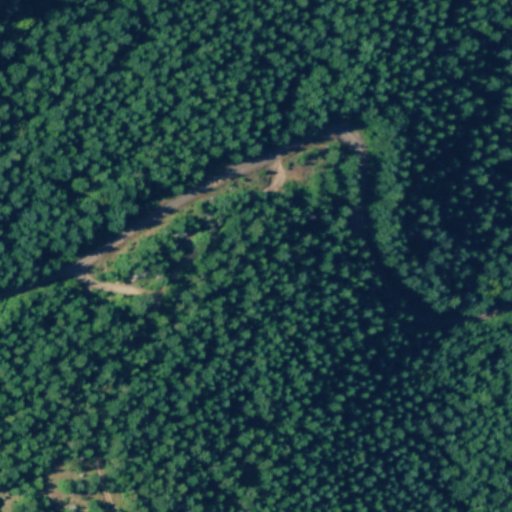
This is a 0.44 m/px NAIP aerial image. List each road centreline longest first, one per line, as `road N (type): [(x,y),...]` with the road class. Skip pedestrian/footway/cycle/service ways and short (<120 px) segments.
road 1 (track): [(511,297),(459,321),(432,321),(400,301),(361,250),(356,163),(344,144),(321,133),(148,221),(82,265),(0,298)]
road 2 (track): [(67,272),(107,289),(153,295),(229,208),(258,188),(266,159)]
